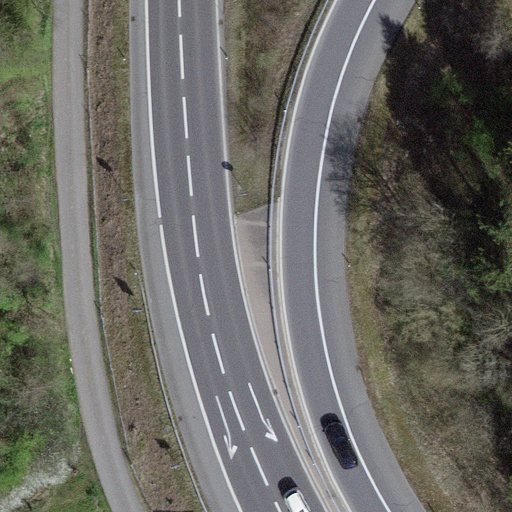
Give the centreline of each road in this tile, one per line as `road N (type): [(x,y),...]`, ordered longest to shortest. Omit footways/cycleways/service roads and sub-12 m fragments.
road 1 (motorway): [(378,511),(328,395),(308,260),(323,108),(365,0)]
road 2 (motorway): [(180,0),(191,198),(208,316),(250,449),(280,511)]
